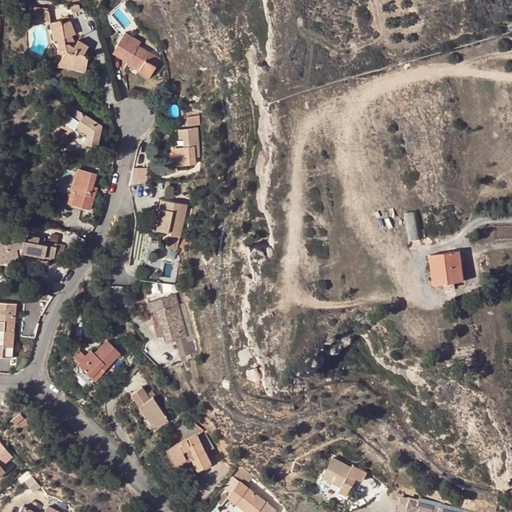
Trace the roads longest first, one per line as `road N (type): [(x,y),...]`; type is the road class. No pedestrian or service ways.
road 1 (residential): [(31,376),(54,312),(117,198)]
road 2 (residential): [(31,376),(173,511)]
